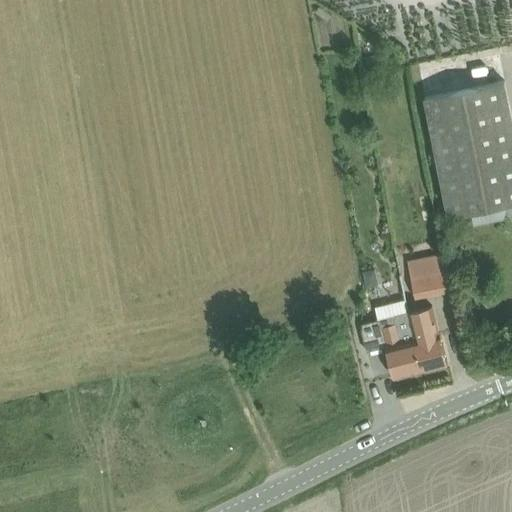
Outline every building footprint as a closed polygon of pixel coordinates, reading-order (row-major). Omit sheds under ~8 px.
[(490,51),(462,57),(464,66),(492,60),(490,51)] [(427,64),(422,65),(424,73),(429,72),(429,73),(457,67),(455,58),(427,63),(427,64)] [(511,219),(511,117),(504,80),(485,84),(425,96),(449,216),(508,203),(511,219)] [(411,273),(416,297),(450,289),(445,266),(411,273)] [(376,268),(363,271),(366,286),(378,284),(376,268)] [(372,301),(373,314),(404,311),(403,298),(372,301)] [(360,323),(367,350),(386,345),(394,376),(448,363),(440,332),(438,332),(432,305),(360,323)]
